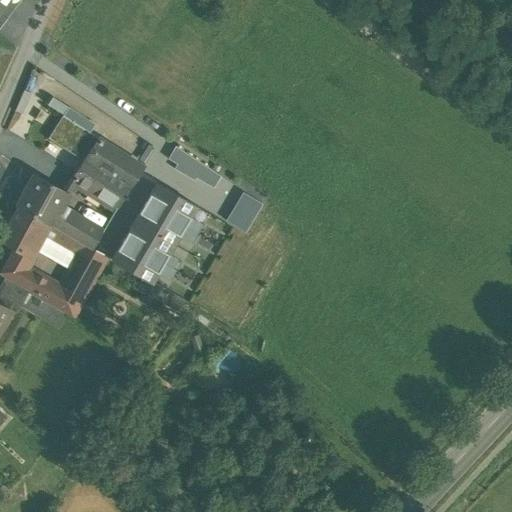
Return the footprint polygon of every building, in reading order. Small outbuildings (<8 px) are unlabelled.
[(34,119),(40,96),(19,90),(13,113),(34,119)] [(85,159),(98,139),(64,117),(49,139),(83,162),(85,159)] [(183,135),(203,151),(210,142),(190,126),(183,135)] [(118,152),(98,139),(85,159),(105,172),(118,152)] [(222,180),(176,148),(167,161),(177,168),(175,172),(195,184),(197,181),(215,190),(222,180)] [(142,167),(118,152),(105,172),(129,188),(137,174),(142,167)] [(105,172),(85,159),(72,180),(118,209),(126,193),(129,188),(105,172)] [(66,194),(35,177),(18,207),(48,225),(48,224),(58,208),(66,194)] [(157,183),(112,261),(154,285),(198,206),(157,183)] [(263,205),(243,193),(227,220),(246,232),(263,205)] [(48,225),(18,207),(0,241),(31,257),(48,225)] [(102,233),(58,208),(48,224),(59,230),(85,244),(93,248),(102,233)] [(85,244),(59,230),(54,239),(80,254),(85,244)] [(93,248),(85,244),(80,254),(99,265),(104,255),(93,248)] [(99,265),(80,254),(61,288),(80,299),(99,265)] [(24,267),(10,260),(1,276),(5,277),(15,283),(24,267)] [(61,288),(24,267),(15,283),(28,291),(52,304),(53,304),(61,288)] [(15,283),(5,277),(0,285),(0,305),(10,311),(15,314),(21,303),(28,291),(15,283)] [(80,299),(61,288),(53,304),(71,314),(80,299)] [(52,304),(28,291),(21,303),(58,325),(66,312),(52,304)] [(0,305),(0,329),(10,311),(0,305)]
